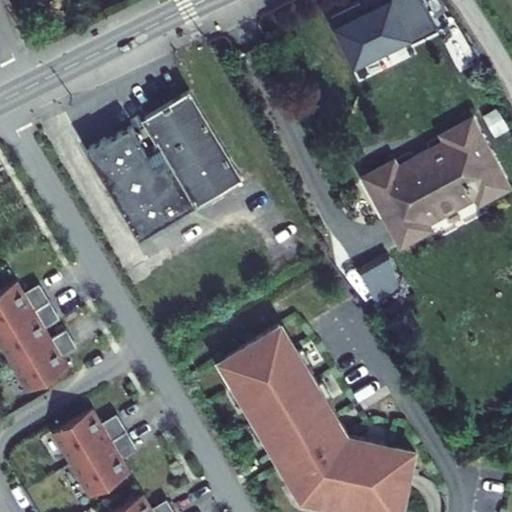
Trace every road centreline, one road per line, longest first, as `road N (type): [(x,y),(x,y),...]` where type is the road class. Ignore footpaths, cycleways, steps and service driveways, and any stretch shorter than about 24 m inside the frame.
road 1 (residential): [(146,348),(0,101)]
road 2 (residential): [(457,511),(461,492),(353,311)]
road 3 (tertiary): [(202,0),(30,84)]
road 4 (residential): [(243,511),(146,348)]
road 5 (residential): [(146,348),(0,438)]
